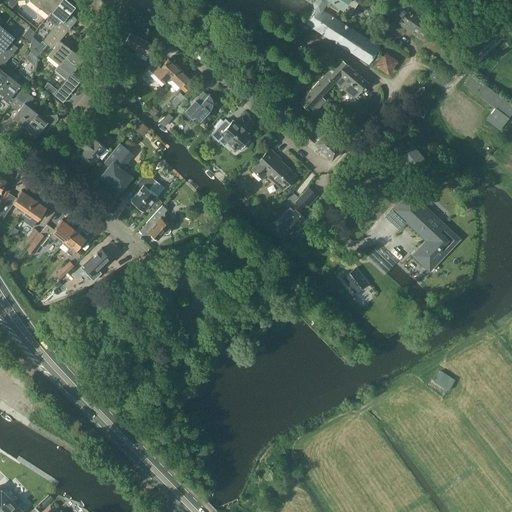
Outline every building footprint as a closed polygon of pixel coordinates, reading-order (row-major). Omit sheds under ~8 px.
[(7,0),(7,4),(11,7),(16,0),(25,0),(34,6),(36,6),(37,5),(40,8),(40,9),(48,15),(60,0),(7,0)] [(60,0),(48,15),(46,18),(55,26),(59,22),(69,29),(77,19),(70,12),(75,6),(68,0),(60,0)] [(314,5),(316,6),(320,8),(324,2),(337,11),(344,0),(308,0),(310,1),(314,1),(314,5)] [(316,7),(306,23),(333,41),(345,24),(320,8),(319,9),(316,7)] [(414,30),(427,38),(434,28),(424,22),(426,18),(409,7),(398,23),(412,33),(414,30)] [(47,54),(59,63),(71,48),(61,40),(69,29),(59,22),(55,26),(43,41),(52,49),(47,54)] [(345,24),(333,41),(368,63),(379,46),(345,24)] [(31,39),(35,30),(28,26),(24,35),(31,39)] [(0,49),(2,51),(0,53),(0,59),(5,63),(17,47),(10,41),(14,36),(2,27),(0,30),(0,49)] [(127,49),(135,54),(136,48),(142,38),(130,31),(124,42),(129,44),(127,49)] [(136,48),(135,54),(141,57),(143,52),(148,55),(154,45),(142,38),(136,48)] [(71,48),(59,63),(71,73),(53,94),(63,102),(82,79),(72,71),(83,58),(71,48)] [(389,74),(399,58),(384,50),(375,65),(389,74)] [(337,71),(345,62),(340,57),(300,100),(313,112),(323,100),(320,97),(334,80),(335,81),(341,75),(337,71)] [(162,85),(170,77),(179,68),(168,58),(160,67),(153,60),(146,67),(146,68),(148,70),(147,71),(152,76),(162,85)] [(0,85),(9,75),(12,70),(5,65),(6,64),(5,63),(0,59),(0,85)] [(369,84),(345,62),(337,71),(341,75),(335,81),(354,98),(359,91),(361,93),(369,84)] [(179,68),(170,77),(185,90),(190,85),(185,81),(189,77),(179,68)] [(487,119),(500,129),(511,112),(511,105),(471,74),(463,84),(495,108),(487,119)] [(2,98),(10,104),(21,89),(20,88),(22,85),(9,75),(0,85),(0,92),(4,96),(2,98)] [(28,105),(34,97),(22,88),(21,89),(10,104),(18,110),(12,117),(24,127),(36,111),(28,105)] [(191,104),(183,113),(190,120),(192,118),(197,123),(200,120),(209,110),(211,108),(212,106),(212,101),(212,98),(211,96),(209,94),(208,95),(203,91),(198,96),(196,94),(194,97),(188,102),(191,104)] [(184,104),(188,100),(180,92),(172,100),(176,104),(180,100),(184,104)] [(36,111),(24,127),(36,136),(41,130),(44,132),(46,130),(48,132),(58,119),(57,114),(45,115),(43,117),(36,111)] [(165,125),(174,116),(169,112),(160,120),(165,125)] [(246,132),(247,131),(240,124),(239,125),(233,120),(230,123),(225,119),(211,134),(218,140),(224,135),(229,140),(228,141),(236,147),(237,146),(240,150),(250,140),(247,137),(249,135),(246,132)] [(109,150),(105,147),(105,146),(96,138),(101,132),(104,134),(109,128),(99,120),(94,126),(97,129),(89,138),(89,137),(82,146),(86,149),(82,153),(93,162),(98,156),(102,159),(109,150)] [(305,134),(332,159),(343,147),(316,122),(305,134)] [(108,167),(101,175),(108,181),(109,179),(120,189),(131,176),(128,173),(131,170),(131,168),(131,166),(130,164),(127,162),(134,154),(119,142),(103,162),(108,167)] [(266,173),(283,189),(296,175),(279,159),(280,158),(269,148),(255,163),(256,164),(252,168),(262,178),(266,173)] [(405,153),(418,168),(424,164),(411,148),(405,153)] [(164,187),(156,180),(146,172),(138,182),(143,185),(131,200),(145,211),(164,187)] [(0,207),(8,192),(10,190),(2,186),(6,180),(0,177),(0,207)] [(308,206),(317,195),(309,187),(295,202),(302,209),(306,204),(308,206)] [(16,209),(23,213),(33,198),(21,190),(16,197),(8,192),(0,207),(0,216),(2,218),(13,202),(18,206),(16,209)] [(444,226),(409,194),(395,209),(426,237),(427,237),(428,238),(428,241),(427,242),(426,241),(415,254),(424,263),(429,257),(434,262),(445,251),(443,249),(448,244),(447,233),(442,228),(444,226)] [(33,198),(23,213),(35,222),(46,207),(33,198)] [(151,207),(155,210),(162,202),(158,199),(151,207)] [(162,204),(146,222),(151,226),(148,230),(157,239),(164,232),(166,232),(168,232),(169,231),(170,230),(170,228),(169,226),(170,225),(164,220),(165,212),(167,209),(162,204)] [(307,222),(303,219),(305,218),(295,209),(289,215),(288,214),(285,217),(283,215),(275,223),(279,227),(275,230),(285,239),(289,235),(292,239),(307,222)] [(53,241),(56,238),(62,243),(73,228),(61,219),(47,237),(40,232),(30,245),(27,249),(33,254),(41,244),(43,245),(45,245),(46,243),(50,242),(52,240),(53,241)] [(30,245),(40,232),(35,228),(25,241),(30,245)] [(73,228),(62,243),(68,247),(66,251),(71,255),(85,238),(73,228)] [(93,264),(98,269),(111,257),(101,247),(83,264),(87,269),(93,264)] [(61,278),(74,266),(69,261),(56,273),(61,278)] [(354,267),(343,277),(357,294),(368,284),(354,267)] [(48,299),(59,289),(55,285),(44,294),(48,299)] [(435,381),(449,391),(455,381),(443,373),(435,381)] [(0,511),(21,511),(15,505),(18,503),(11,496),(8,498),(2,491),(1,492),(0,490),(0,511)]
